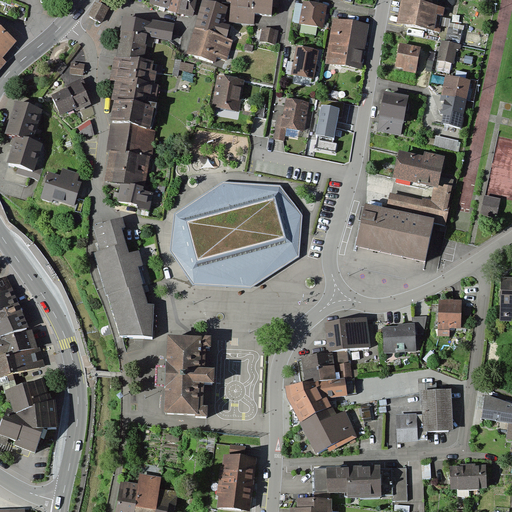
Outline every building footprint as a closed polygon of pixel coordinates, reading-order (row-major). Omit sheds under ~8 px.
[(150,0),(149,4),(168,8),(168,10),(193,15),(196,0),(150,0)] [(275,18),(277,0),(230,0),(229,24),(253,26),(252,18),(275,18)] [(303,0),(298,24),(323,29),(327,5),(303,0)] [(226,12),(202,4),(186,60),(224,69),(230,45),(225,43),(229,30),(222,28),(226,12)] [(445,13),(401,4),(396,29),(440,38),(445,13)] [(102,25),(108,12),(94,6),(88,19),(102,25)] [(172,46),(173,27),(121,21),(108,131),(105,186),(119,189),(117,207),(152,215),(153,196),(141,194),(158,85),(153,84),(155,72),(150,72),(154,44),(172,46)] [(369,29),(333,22),(324,68),(360,74),(369,29)] [(263,28),(260,42),(274,45),(276,30),(263,28)] [(0,71),(4,67),(1,65),(16,47),(0,35),(0,71)] [(456,48),(439,45),(435,64),(452,67),(456,48)] [(416,76),(421,52),(400,48),(395,71),(416,76)] [(317,53),(294,49),(289,78),(312,82),(317,53)] [(465,55),(464,63),(471,64),(473,56),(465,55)] [(67,66),(60,59),(52,68),(60,75),(67,66)] [(83,75),(85,64),(71,62),(70,73),(83,75)] [(82,78),(66,86),(67,87),(77,107),(75,108),(76,111),(92,104),(84,88),(87,87),(82,78)] [(239,114),(243,83),(217,80),(213,111),(239,114)] [(470,85),(443,80),(439,103),(442,103),(439,119),(441,119),(439,129),(460,133),(470,85)] [(77,107),(67,87),(51,95),(61,115),(75,108),(77,107)] [(404,128),(409,101),(384,96),(378,123),(404,128)] [(306,105),(282,101),(277,132),(301,135),(306,105)] [(31,148),(42,112),(17,104),(6,140),(12,142),(31,148)] [(339,115),(321,112),(316,141),(334,145),(339,115)] [(95,136),(90,120),(77,128),(82,138),(95,136)] [(459,141),(436,136),(434,146),(457,151),(459,141)] [(31,148),(12,142),(5,165),(34,175),(41,151),(31,148)] [(423,155),(399,150),(393,177),(434,186),(438,187),(439,181),(445,156),(424,151),(423,155)] [(82,185),(45,176),(39,203),(76,211),(82,185)] [(303,212),(279,184),(256,183),(235,181),(222,180),(174,212),(169,249),(194,286),(251,286),(299,256),(303,212)] [(390,193),(387,208),(434,218),(433,223),(446,226),(455,185),(439,181),(438,187),(434,186),(431,199),(422,197),(422,200),(390,193)] [(502,203),(486,200),(481,221),(498,224),(502,203)] [(365,203),(365,205),(356,245),(425,261),(433,223),(434,218),(387,208),(365,203)] [(0,293),(10,290),(5,278),(0,280),(0,293)] [(511,281),(499,281),(498,325),(511,325),(511,281)] [(0,312),(15,307),(10,290),(0,293),(0,312)] [(464,333),(465,305),(440,304),(439,333),(464,333)] [(21,316),(0,324),(0,338),(26,334),(21,316)] [(366,319),(324,323),(328,351),(346,350),(369,348),(366,319)] [(418,354),(415,328),(382,331),(384,357),(418,354)] [(0,359),(35,351),(26,334),(0,338),(0,359)] [(211,341),(168,339),(165,420),(209,422),(209,411),(203,411),(204,388),(214,388),(214,374),(205,373),(206,351),(211,351),(211,341)] [(40,349),(35,351),(0,359),(0,380),(45,372),(40,349)] [(348,366),(346,350),(328,351),(328,355),(298,359),(300,372),(302,386),(315,385),(350,380),(348,366)] [(49,403),(40,383),(0,393),(0,396),(8,416),(49,403)] [(315,385),(302,386),(284,389),(285,401),(315,388),(315,385)] [(329,411),(315,388),(285,401),(299,425),(329,411)] [(450,433),(449,392),(421,393),(421,433),(450,433)] [(482,421),(511,424),(511,407),(485,397),(482,421)] [(57,431),(54,404),(49,403),(8,416),(0,418),(0,440),(37,456),(45,432),(57,431)] [(332,409),(329,411),(299,425),(314,458),(355,439),(342,412),(336,415),(332,409)] [(418,444),(417,417),(397,417),(397,445),(418,444)] [(218,511),(246,511),(254,458),(221,454),(213,511),(218,511)] [(460,465),(450,466),(451,489),(458,489),(458,490),(480,489),(480,488),(487,487),(486,464),(476,465),(475,463),(460,464),(460,465)] [(407,468),(392,469),(392,495),(392,501),(407,500),(407,468)] [(392,469),(381,469),(381,495),(392,495),(392,469)] [(344,494),(344,471),(323,472),(323,494),(344,494)] [(380,500),(379,471),(344,471),(344,494),(344,501),(380,500)] [(175,511),(178,497),(156,493),(158,479),(136,476),(134,486),(117,483),(111,511),(175,511)] [(330,511),(331,503),(290,501),(288,511),(330,511)]
